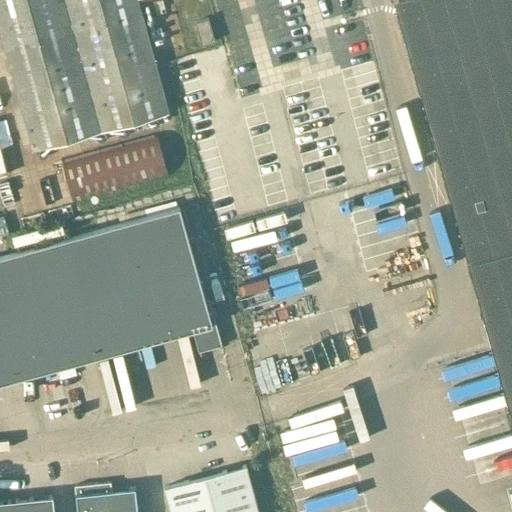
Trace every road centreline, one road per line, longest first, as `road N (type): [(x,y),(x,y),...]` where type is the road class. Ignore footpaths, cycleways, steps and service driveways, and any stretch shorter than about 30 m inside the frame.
road 1 (unclassified): [(372,0),(451,305),(406,354),(436,511)]
road 2 (unclassified): [(0,453),(246,430)]
